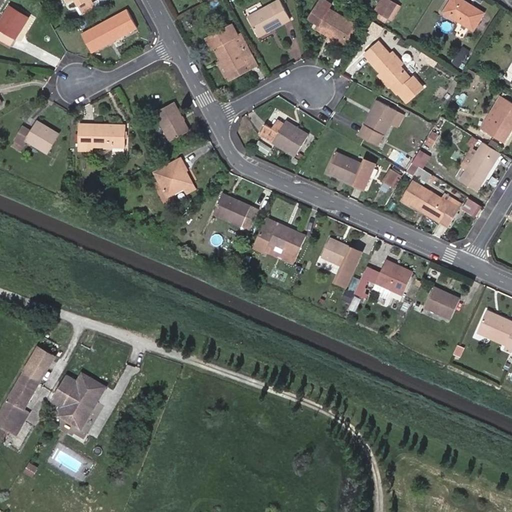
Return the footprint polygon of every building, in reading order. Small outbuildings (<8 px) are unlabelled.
[(86,14),(100,6),(96,0),(88,0),(81,4),(86,14)] [(291,18),(281,0),(277,0),(249,16),(259,35),(291,18)] [(397,3),(391,0),(381,0),(376,9),(388,16),(397,3)] [(485,12),(465,0),(452,0),(445,11),(474,29),(485,12)] [(317,28),(343,43),(351,49),(363,28),(355,23),(319,1),(309,18),(319,25),(317,28)] [(29,17),(10,5),(0,22),(0,39),(11,46),(29,17)] [(128,8),(83,33),(92,51),(137,27),(128,8)] [(248,63),(251,67),(258,63),(251,50),(244,54),(234,36),(238,34),(233,24),(209,37),(214,46),(225,65),(229,74),(248,63)] [(238,34),(234,36),(244,54),(251,50),(241,32),(238,34)] [(214,46),(209,37),(205,39),(211,49),(214,46)] [(382,72),(392,84),(399,91),(400,90),(408,98),(422,86),(415,77),(412,79),(380,42),(366,54),(382,72)] [(228,80),(251,67),(248,63),(229,74),(225,65),(220,67),(228,80)] [(389,86),(392,84),(382,72),(379,74),(389,86)] [(453,94),(459,83),(455,80),(448,90),(453,94)] [(501,104),(485,130),(504,142),(511,129),(511,101),(501,94),(497,101),(501,104)] [(390,124),(398,110),(379,100),(361,134),(379,144),(390,124)] [(190,129),(175,101),(156,111),(171,139),(190,129)] [(404,113),(398,110),(390,124),(396,127),(404,113)] [(261,134),(296,155),(310,133),(287,119),(285,123),(279,132),(273,128),(267,124),(261,134)] [(285,123),(279,119),(273,128),(279,132),(285,123)] [(60,133),(38,120),(34,127),(25,121),(16,135),(25,141),(27,138),(49,152),(60,133)] [(125,125),(81,123),(80,149),(93,150),(93,145),(124,146),(125,125)] [(441,133),(435,129),(426,143),(433,147),(441,133)] [(501,152),(484,141),(461,180),(478,190),(501,152)] [(431,155),(420,149),(413,162),(423,168),(431,155)] [(465,157),(453,150),(449,156),(461,163),(465,157)] [(337,151),(328,171),(368,188),(379,163),(366,158),(364,163),(337,151)] [(406,156),(401,165),(407,168),(412,160),(406,156)] [(188,169),(182,157),(155,171),(168,195),(184,187),(187,192),(196,188),(186,169),(188,169)] [(399,173),(391,169),(384,181),(392,185),(399,173)] [(443,198),(413,179),(401,199),(411,205),(412,202),(449,225),(460,208),(443,198)] [(259,209),(223,193),(214,213),(250,229),(259,209)] [(463,204),(445,193),(443,198),(460,208),(463,204)] [(471,197),(464,208),(477,216),(484,205),(471,197)] [(277,224),(267,220),(255,247),(265,251),(269,244),(289,253),(286,260),(294,264),(307,235),(278,222),(277,224)] [(363,251),(331,236),(322,255),(344,265),(337,281),(347,285),(363,251)] [(414,271),(387,258),(383,268),(376,282),(403,294),(414,271)] [(376,282),(383,268),(371,262),(356,294),(366,298),(368,293),(365,292),(371,279),(376,282)] [(301,294),(304,287),(298,284),(295,291),(301,294)] [(461,297),(435,286),(426,306),(451,318),(461,297)] [(511,332),(511,331),(511,319),(488,309),(479,331),(507,344),(505,346),(511,349),(511,332)] [(460,356),(464,347),(459,345),(455,353),(460,356)] [(36,346),(29,359),(47,369),(54,357),(36,346)] [(29,359),(22,371),(41,382),(47,369),(29,359)] [(81,430),(107,385),(82,370),(77,379),(67,374),(51,401),(61,407),(57,415),(81,430)] [(22,371),(0,411),(0,426),(12,433),(24,411),(41,382),(22,371)] [(29,414),(24,411),(12,433),(17,436),(29,414)]
